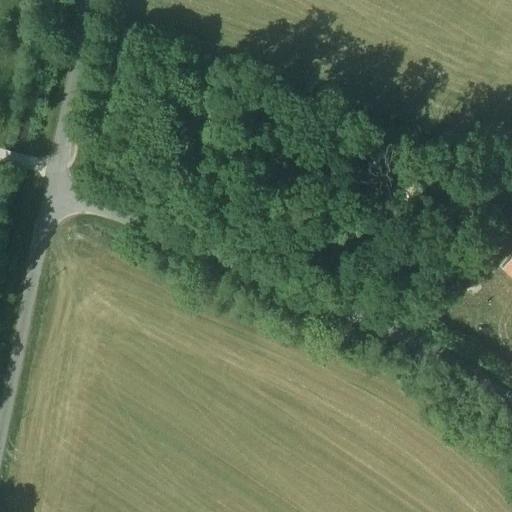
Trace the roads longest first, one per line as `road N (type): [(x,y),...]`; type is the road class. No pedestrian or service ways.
road 1 (unclassified): [(50,196),(275,287),(402,353),(511,425)]
road 2 (unclassified): [(0,439),(50,196)]
road 3 (unclassified): [(50,196),(91,0)]
